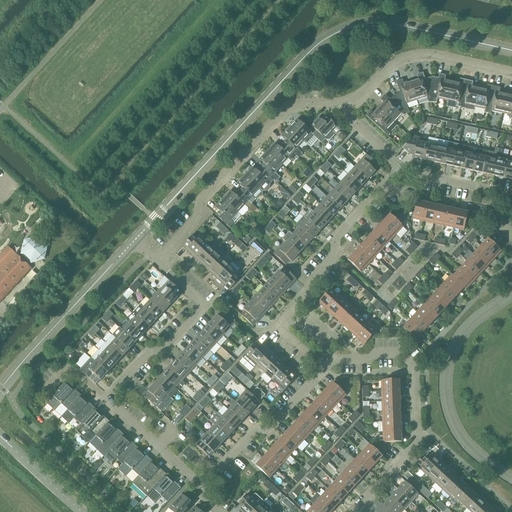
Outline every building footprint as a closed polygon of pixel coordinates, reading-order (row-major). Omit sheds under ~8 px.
[(411,81),(417,100),(426,97),(428,103),(431,103),(432,77),(425,80),(423,73),(416,75),(418,79),(411,81)] [(448,101),(452,82),(445,80),(446,76),(439,74),(438,79),(432,77),(431,103),(436,103),(437,99),(448,101)] [(456,108),(460,108),(460,107),(466,81),(460,79),(459,84),(452,82),(448,101),(457,103),(456,108)] [(417,100),(411,81),(403,84),(402,80),(396,82),(399,93),(395,95),(394,96),(406,114),(409,112),(406,104),(417,100)] [(466,81),(460,107),(460,108),(474,111),(475,107),(479,88),(471,86),(472,82),(466,81)] [(479,88),(475,107),(485,109),(484,113),(488,114),(494,87),(487,85),(486,89),(479,88)] [(502,113),(507,94),(499,92),(500,88),(494,87),(488,114),(491,115),(492,111),(502,113)] [(511,95),(507,94),(502,113),(511,115),(511,116),(511,119),(511,95)] [(378,109),(393,122),(401,114),(404,116),(406,114),(394,96),(390,100),(385,95),(380,100),(383,103),(378,109)] [(365,116),(388,136),(390,133),(386,130),(393,122),(378,109),(373,114),(370,111),(365,116)] [(311,126),(316,131),(325,139),(325,140),(326,141),(329,141),(335,134),(336,135),(340,130),(331,122),(327,126),(318,118),(311,126)] [(312,135),(311,133),(296,120),(289,128),(307,144),(314,136),(321,143),(325,140),(325,139),(316,131),(312,135)] [(308,146),(307,144),(289,128),(282,136),(291,144),(287,148),(296,156),(298,158),(302,154),(302,153),(308,146)] [(410,155),(413,156),(413,158),(423,160),(428,138),(427,140),(414,137),(403,149),(410,155)] [(428,138),(423,160),(433,162),(438,141),(428,138)] [(438,141),(433,162),(443,165),(448,143),(438,141)] [(453,167),(458,145),(448,143),(443,165),(453,167)] [(296,156),(287,148),(283,152),(274,144),(267,152),(282,165),(288,158),(292,161),(296,156)] [(458,145),(453,167),(463,169),(468,147),(458,145)] [(468,147),(463,169),(473,171),(478,150),(468,147)] [(488,152),(483,174),(493,176),(499,150),(495,149),(494,153),(488,152)] [(478,150),(473,171),(483,174),(488,152),(478,150)] [(503,178),(508,157),(508,156),(502,155),(503,151),(499,150),(493,176),(503,178)] [(264,172),(274,180),(276,182),(280,178),(275,173),(282,165),(267,152),(260,160),(268,168),(264,172)] [(354,168),(368,180),(375,172),(373,171),(378,166),(366,155),(354,168)] [(511,157),(508,157),(503,178),(511,180),(511,161),(511,162),(511,158),(511,157)] [(269,188),(270,185),(274,180),(264,172),(261,176),(252,168),(245,176),(263,192),(265,192),(269,188)] [(368,180),(354,168),(347,175),(361,187),(368,180)] [(341,183),(354,195),(361,187),(347,175),(341,183)] [(263,195),(262,192),(263,192),(245,176),(238,184),(246,191),(242,196),(251,204),(256,200),(261,197),(263,195)] [(334,190),(347,202),(354,195),(341,183),(334,190)] [(327,198),(340,210),(347,202),(334,190),(327,198)] [(240,216),(243,216),(247,212),(247,209),(251,204),(242,196),(239,200),(230,192),(223,200),(240,216)] [(320,205),(333,217),(340,210),(327,198),(320,205)] [(229,228),(240,216),(223,200),(215,208),(224,215),(220,220),(229,228)] [(417,202),(415,211),(413,220),(423,222),(427,205),(417,202)] [(320,205),(313,212),(313,213),(326,225),(333,217),(320,205)] [(427,205),(423,222),(433,224),(437,207),(427,205)] [(437,207),(433,224),(443,226),(447,209),(437,207)] [(303,217),(319,232),(326,225),(313,213),(313,212),(310,209),(303,217)] [(447,209),(443,226),(453,229),(457,211),(447,209)] [(457,211),(453,229),(463,231),(467,213),(457,211)] [(403,227),(390,215),(383,223),(396,235),(403,227)] [(319,232),(303,217),(296,224),(299,227),(299,228),(312,240),(319,232)] [(396,235),(383,223),(376,230),(389,243),(396,235)] [(299,228),(292,235),(305,247),(312,240),(299,228)] [(389,243),(376,230),(369,238),(382,250),(389,243)] [(282,239),(285,242),(285,243),(298,255),(305,247),(292,235),(289,232),(282,239)] [(182,248),(187,252),(194,259),(206,245),(199,238),(198,239),(193,235),(182,248)] [(24,241),(21,255),(23,257),(27,261),(30,264),(43,260),(46,246),(37,237),(24,241)] [(382,250),(369,238),(362,246),(375,258),(382,250)] [(481,247),(494,260),(501,252),(487,239),(481,247)] [(254,241),(250,245),(262,255),(265,251),(254,241)] [(286,266),(290,261),(291,262),(298,255),(285,243),(274,255),(286,266)] [(417,248),(413,244),(409,248),(413,252),(417,248)] [(206,245),(194,259),(202,266),(214,252),(206,245)] [(375,258),(362,246),(355,253),(368,265),(375,258)] [(474,254),(487,267),(494,260),(481,247),(474,254)] [(0,300),(30,269),(7,248),(0,255),(0,300)] [(413,252),(409,248),(405,252),(410,256),(413,252)] [(209,273),(221,259),(214,252),(202,266),(209,273)] [(368,265),(355,253),(348,261),(361,273),(368,265)] [(467,262),(480,275),(487,267),(474,254),(467,262)] [(395,262),(400,266),(403,263),(399,258),(395,262)] [(217,280),(229,266),(221,259),(209,273),(217,280)] [(460,269),(473,282),(480,275),(467,262),(460,269)] [(240,279),(236,275),(237,274),(229,266),(217,280),(229,291),(240,279)] [(271,280),(284,292),(296,280),(283,269),(279,273),(279,272),(271,280)] [(473,282),(460,269),(453,277),(464,288),(466,290),(473,282)] [(381,277),(386,281),(390,277),(385,273),(381,277)] [(144,282),(148,278),(143,274),(139,278),(144,282)] [(451,275),(445,282),(444,283),(457,295),(464,288),(453,277),(451,275)] [(160,288),(161,289),(156,294),(170,306),(177,298),(181,293),(164,277),(160,282),(159,283),(159,284),(159,285),(159,286),(159,287),(160,288)] [(386,281),(381,277),(378,281),(382,286),(386,281)] [(265,288),(278,300),(284,292),(271,280),(265,288)] [(133,293),(141,286),(136,282),(129,289),(133,293)] [(438,290),(451,303),(457,295),(444,283),(438,290)] [(243,288),(239,284),(235,289),(239,292),(243,288)] [(278,300),(265,288),(258,295),(271,307),(278,300)] [(331,290),(318,304),(326,311),(339,297),(331,290)] [(431,298),(444,310),(451,303),(438,290),(431,298)] [(149,301),(163,314),(170,306),(156,294),(149,301)] [(271,307),(258,295),(250,303),(264,315),(271,307)] [(119,301),(123,305),(127,301),(123,297),(119,301)] [(333,318),(346,304),(339,297),(326,311),(333,318)] [(424,305),(437,318),(444,310),(431,298),(424,305)] [(149,301),(143,308),(142,309),(156,321),(163,314),(149,301)] [(253,327),(256,323),(264,315),(250,303),(243,311),(245,312),(241,316),(253,327)] [(341,325),(354,311),(346,304),(333,318),(341,325)] [(132,313),(149,329),(156,321),(142,309),(143,308),(139,305),(132,313)] [(417,313),(430,325),(437,318),(424,305),(417,313)] [(348,332),(361,318),(354,311),(341,325),(348,332)] [(222,312),(218,317),(217,316),(210,324),(223,336),(234,324),(222,312)] [(129,324),(142,336),(149,329),(132,313),(125,320),(129,323),(129,324)] [(410,320),(423,333),(430,325),(417,313),(410,320)] [(356,339),(368,325),(361,318),(348,332),(356,339)] [(402,328),(416,340),(423,333),(410,320),(402,328)] [(129,324),(123,330),(122,331),(135,344),(142,336),(129,324)] [(223,336),(210,324),(203,331),(216,344),(223,336)] [(368,325),(356,339),(364,346),(376,332),(368,325)] [(111,335),(128,351),(135,344),(122,331),(123,330),(119,327),(111,335)] [(216,344),(203,331),(196,339),(209,351),(216,344)] [(104,343),(121,359),(128,351),(111,335),(104,343)] [(189,347),(202,359),(209,351),(196,339),(189,347)] [(97,350),(114,366),(121,359),(104,343),(97,350)] [(254,370),(257,367),(269,354),(261,346),(260,347),(256,343),(242,358),(254,370)] [(221,345),(217,349),(228,359),(231,355),(221,345)] [(195,366),(202,359),(189,347),(182,354),(195,366)] [(94,361),(107,374),(114,366),(97,350),(90,358),(94,361)] [(195,366),(182,354),(175,362),(188,374),(195,366)] [(264,374),(277,360),(269,354),(257,367),(264,374)] [(277,360),(264,374),(272,380),(284,367),(277,360)] [(82,374),(95,385),(100,381),(107,374),(94,361),(82,374)] [(232,365),(228,361),(224,365),(228,369),(232,365)] [(188,374),(175,362),(168,369),(182,381),(188,374)] [(296,378),(292,374),(284,367),(272,380),(284,392),(296,378)] [(185,384),(182,381),(168,369),(161,377),(175,389),(175,388),(179,384),(182,387),(185,384)] [(242,374),(238,379),(242,383),(246,379),(242,374)] [(218,379),(214,376),(210,380),(214,384),(218,379)] [(154,384),(170,398),(171,399),(178,391),(175,388),(175,389),(161,377),(154,384)] [(225,385),(221,381),(216,386),(220,390),(225,385)] [(399,381),(381,382),(381,392),(399,391),(399,381)] [(325,391),(338,403),(345,395),(332,383),(325,391)] [(170,398),(154,384),(148,392),(144,397),(159,410),(170,398)] [(70,408),(79,398),(81,396),(76,392),(75,394),(65,385),(47,404),(61,417),(70,408)] [(257,396),(261,392),(257,388),(253,393),(257,396)] [(234,403),(248,415),(259,403),(246,390),(235,403),(234,403)] [(318,398),(331,411),(338,403),(325,391),(318,398)] [(381,402),(399,402),(399,391),(381,392),(381,402)] [(210,400),(206,397),(202,401),(206,405),(210,400)] [(61,417),(75,430),(94,410),(94,411),(95,409),(90,405),(89,407),(79,398),(70,408),(61,417)] [(311,406),(324,418),(331,411),(318,398),(311,406)] [(228,411),(241,423),(248,415),(234,403),(235,403),(231,400),(228,403),(232,406),(228,411)] [(382,412),(400,412),(399,402),(381,402),(382,412)] [(182,410),(186,413),(190,409),(186,405),(182,410)] [(304,413),(317,426),(324,418),(311,406),(304,413)] [(75,430),(89,443),(108,424),(110,422),(105,418),(103,419),(94,411),(94,410),(75,430)] [(228,411),(221,418),(234,430),(241,423),(228,411)] [(360,416),(355,411),(352,415),(357,420),(360,416)] [(382,422),(400,422),(400,412),(382,412),(382,422)] [(297,421),(310,433),(317,426),(304,413),(297,421)] [(210,422),(214,426),(227,438),(234,430),(221,418),(217,414),(210,422)] [(348,419),(353,423),(357,420),(352,415),(348,419)] [(290,428),(304,441),(310,433),(297,421),(290,428)] [(358,422),(354,426),(358,430),(362,426),(358,422)] [(382,433),(400,432),(400,422),(382,422),(382,433)] [(89,443),(104,457),(110,450),(122,437),(124,435),(119,431),(118,433),(108,424),(89,443)] [(227,438),(214,426),(207,433),(220,445),(227,438)] [(346,431),(342,426),(338,430),(343,435),(346,431)] [(363,434),(366,430),(362,426),(358,430),(363,434)] [(283,436),(297,448),(304,441),(290,428),(283,436)] [(334,434),(339,439),(343,435),(338,430),(334,434)] [(400,432),(382,433),(383,443),(401,442),(400,432)] [(209,457),(213,452),(220,445),(207,433),(196,445),(209,457)] [(276,443),(290,456),(297,448),(283,436),(276,443)] [(104,457),(118,470),(136,450),(137,450),(138,449),(133,444),(132,446),(122,437),(110,450),(104,457)] [(332,446),(328,442),(324,445),(329,450),(332,446)] [(269,451),(283,463),(290,456),(276,443),(269,451)] [(362,452),(375,464),(382,456),(369,444),(362,452)] [(320,449),(325,454),(329,450),(324,445),(320,449)] [(118,470),(132,483),(151,463),(152,462),(148,457),(146,459),(137,450),(136,450),(118,470)] [(263,458),(276,471),(283,463),(269,451),(263,458)] [(355,459),(368,471),(375,464),(362,452),(355,459)] [(427,476),(440,463),(432,456),(430,457),(427,454),(424,457),(423,455),(415,464),(427,476)] [(319,461),(314,456),(310,460),(315,464),(319,461)] [(276,471),(263,458),(255,466),(269,478),(276,471)] [(348,467),(361,479),(368,471),(355,459),(348,467)] [(307,464),(312,468),(315,464),(310,460),(307,464)] [(132,483),(146,496),(165,476),(167,475),(162,471),(160,472),(151,463),(132,483)] [(435,483),(447,470),(440,463),(427,476),(435,483)] [(341,474),(354,487),(361,479),(348,467),(341,474)] [(447,470),(435,483),(443,490),(455,477),(447,470)] [(305,476),(300,472),(296,475),(301,480),(305,476)] [(334,482),(347,494),(354,487),(341,474),(334,482)] [(293,479),(298,484),(301,480),(296,475),(293,479)] [(167,503),(181,488),(176,484),(175,485),(165,476),(146,496),(154,504),(161,497),(167,503)] [(421,484),(413,477),(409,482),(417,489),(421,484)] [(450,497),(462,483),(455,477),(443,490),(450,497)] [(327,489),(341,502),(347,494),(334,482),(327,489)] [(398,490),(411,502),(418,494),(405,482),(398,490)] [(469,490),(462,483),(450,497),(458,504),(459,502),(469,490)] [(286,496),(291,491),(286,487),(282,492),(286,496)] [(459,502),(467,509),(479,496),(471,488),(469,490),(459,502)] [(320,497),(334,509),(341,502),(327,489),(320,497)] [(411,502),(398,490),(391,498),(404,510),(411,502)] [(428,499),(432,495),(428,491),(424,495),(428,499)] [(165,511),(190,511),(186,508),(191,503),(182,494),(168,509),(165,511)] [(239,503),(243,507),(239,511),(253,511),(263,501),(259,498),(255,502),(247,494),(239,503)] [(469,511),(477,511),(486,503),(479,496),(467,509),(469,511)] [(313,504),(321,511),(331,511),(334,509),(320,497),(313,504)] [(401,511),(404,510),(391,498),(384,505),(391,511),(401,511)] [(130,504),(134,508),(138,503),(134,499),(130,504)] [(263,501),(253,511),(267,511),(271,508),(263,501)] [(286,506),(291,511),(295,506),(290,502),(286,506)] [(486,503),(477,511),(491,511),(494,510),(486,503)]
